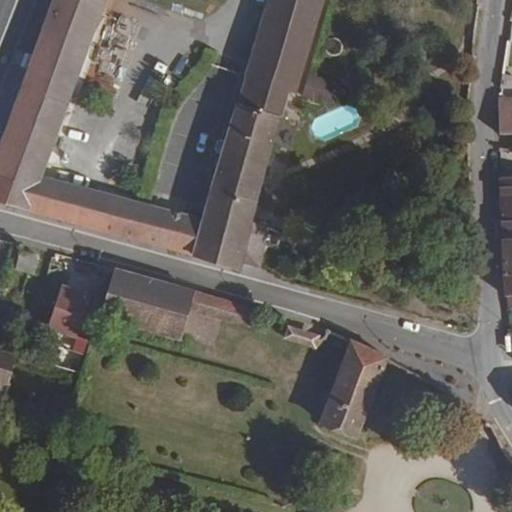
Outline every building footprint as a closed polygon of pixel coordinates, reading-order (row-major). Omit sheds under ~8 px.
[(263,228),(304,89),(254,75),(208,223),(52,180),(110,0),(57,0),(0,159),(0,206),(262,278),(277,234),(263,228)] [(274,0),(254,75),(304,89),(320,19),(325,0),(274,0)] [(511,99),(501,100),(499,100),(499,136),(511,136),(511,99)] [(511,240),(511,181),(499,182),(500,241),(511,240)] [(511,240),(500,241),(500,250),(502,278),(504,297),(511,295),(511,240)] [(15,267),(34,271),(38,253),(20,249),(15,267)] [(121,259),(108,297),(212,332),(219,308),(251,319),(255,306),(121,259)] [(79,339),(93,295),(61,285),(47,329),(79,339)] [(17,339),(2,336),(0,335),(0,386),(9,388),(11,373),(15,373),(23,340),(17,339)] [(358,436),(384,361),(349,343),(321,423),(358,436)]
